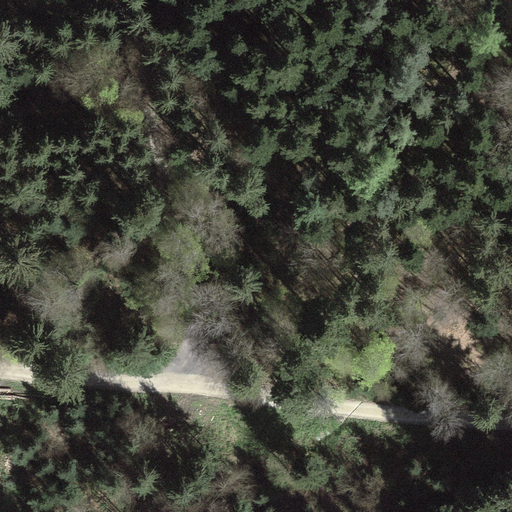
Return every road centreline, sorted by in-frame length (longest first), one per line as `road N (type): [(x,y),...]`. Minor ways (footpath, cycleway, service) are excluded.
road 1 (track): [(511,421),(0,366)]
road 2 (track): [(126,0),(200,385)]
